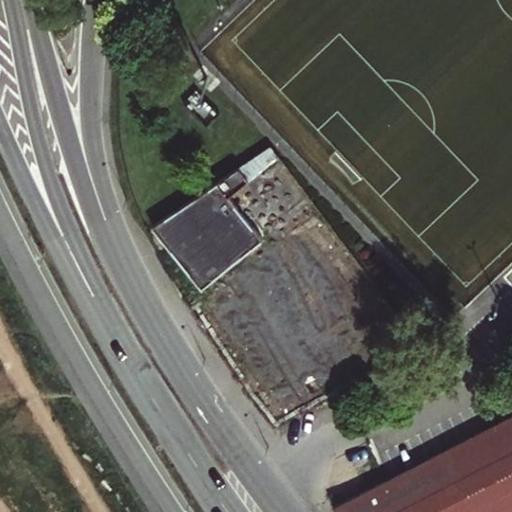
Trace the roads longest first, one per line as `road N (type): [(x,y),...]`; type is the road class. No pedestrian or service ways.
road 1 (primary): [(9,0),(37,126),(82,255),(154,401)]
road 2 (primary): [(0,127),(91,307),(154,401)]
road 3 (primary): [(132,286),(84,179),(29,0)]
road 4 (primary): [(132,286),(91,140),(96,0)]
road 5 (primary): [(283,511),(132,286)]
road 6 (primary): [(154,401),(227,511)]
